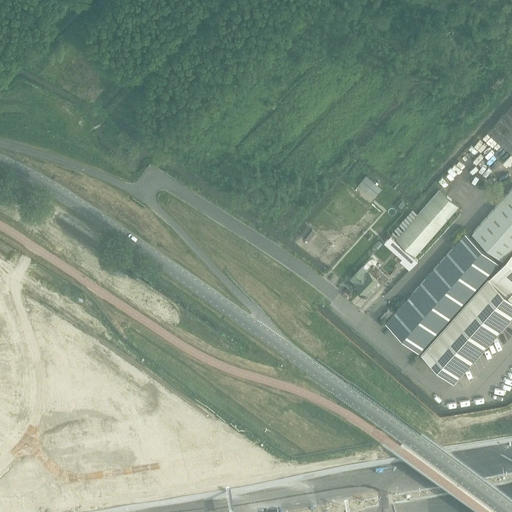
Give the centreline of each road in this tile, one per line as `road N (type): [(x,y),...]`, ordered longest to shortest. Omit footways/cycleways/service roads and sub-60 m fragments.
road 1 (tertiary): [(420,447),(104,222),(0,162)]
road 2 (motorway): [(511,461),(199,511)]
